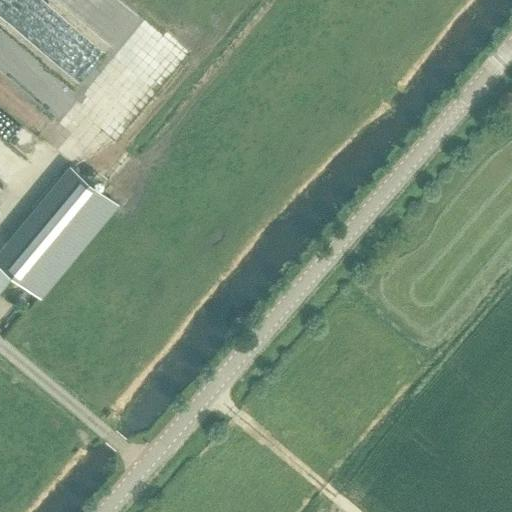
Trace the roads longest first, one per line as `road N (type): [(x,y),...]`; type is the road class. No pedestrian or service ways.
road 1 (tertiary): [(103,511),(511,47)]
road 2 (track): [(359,511),(210,387)]
